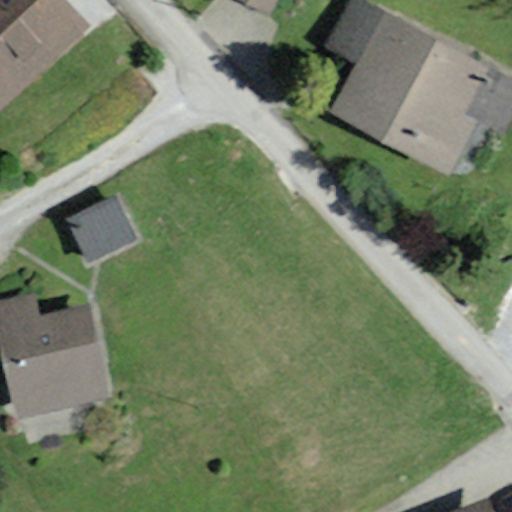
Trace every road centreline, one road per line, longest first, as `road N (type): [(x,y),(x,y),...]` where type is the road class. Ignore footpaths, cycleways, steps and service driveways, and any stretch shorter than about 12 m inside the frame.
road 1 (residential): [(511,393),(219,95)]
road 2 (residential): [(0,214),(219,95)]
road 3 (residential): [(219,95),(142,0)]
